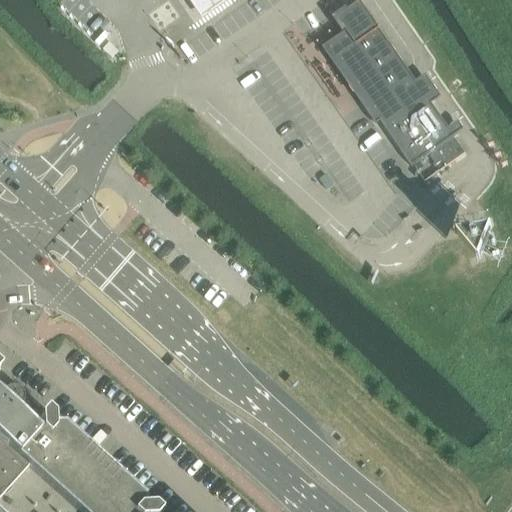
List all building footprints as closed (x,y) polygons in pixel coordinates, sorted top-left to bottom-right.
[(227,3),(224,0),(184,0),(199,22),(227,3)] [(354,45),(331,61),(376,126),(380,123),(381,125),(383,127),(398,149),(412,169),(413,168),(454,140),(454,139),(458,136),(453,129),(449,132),(440,119),(431,107),(429,104),(433,101),(425,89),(421,92),(416,85),(405,70),(406,69),(377,29),(361,5),(349,13),(338,21),(345,33),(346,33),(346,34),(354,45)] [(94,45),(97,48),(108,37),(104,34),(94,45)] [(103,52),(112,59),(118,52),(109,45),(103,52)] [(326,177),(320,182),(326,191),(333,186),(326,177)] [(0,511),(154,511),(153,511),(144,511),(143,502),(62,429),(53,430),(52,420),(46,414),(39,421),(40,430),(31,431),(0,402),(0,511)]
